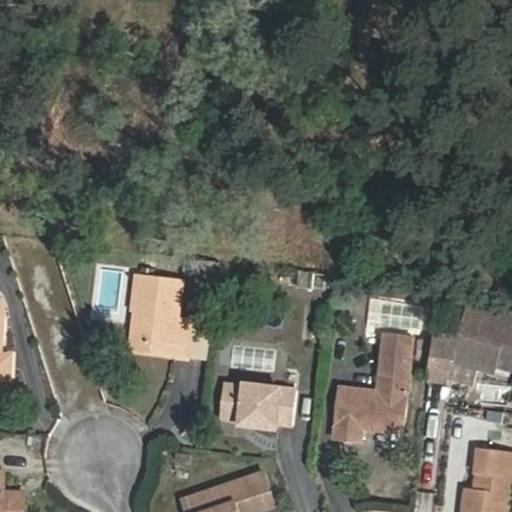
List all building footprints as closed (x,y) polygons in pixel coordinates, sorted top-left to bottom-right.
[(138,273),(133,308),(141,309),(138,342),(172,346),(172,352),(187,354),(191,315),(178,314),(182,277),(138,273)] [(328,277),(315,276),(314,287),(327,288),(328,277)] [(342,277),(329,276),(328,288),(341,288),(342,277)] [(1,294),(0,293),(0,388),(11,389),(12,363),(2,362),(2,351),(4,313),(4,298),(1,294)] [(371,301),(369,323),(412,326),(413,303),(371,301)] [(456,333),(434,331),(433,339),(429,375),(447,377),(452,357),(477,362),(479,354),(511,361),(511,317),(463,306),(456,333)] [(141,309),(133,308),(129,347),(172,352),(172,346),(138,342),(141,309)] [(377,391),(335,386),(329,438),(361,441),(362,428),(403,432),(413,336),(383,333),(377,391)] [(433,339),(422,337),(420,354),(431,355),(433,339)] [(12,363),(12,352),(2,351),(2,362),(12,363)] [(219,414),(239,416),(257,418),(257,423),(274,424),(275,419),(290,419),(294,386),(261,382),(261,385),(222,381),(219,414)] [(468,493),(465,511),(505,511),(509,480),(511,479),(511,452),(479,449),(477,476),(482,476),(480,493),(468,493)] [(239,511),(254,506),(248,489),(267,482),(263,472),(244,478),(183,500),(187,511),(239,511)] [(267,482),(248,489),(254,506),(239,511),(254,511),(275,505),(267,482)] [(0,511),(27,511),(28,491),(0,490),(0,511)]
